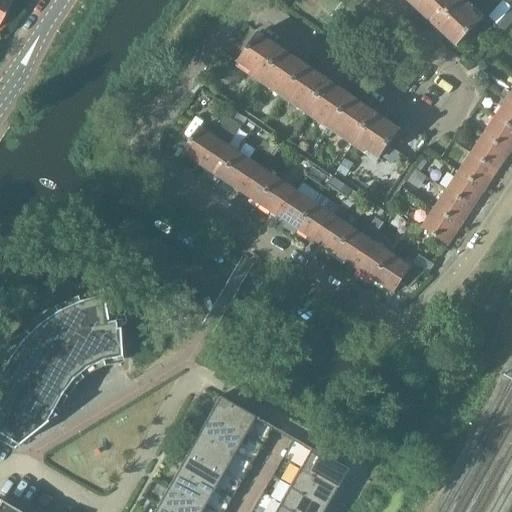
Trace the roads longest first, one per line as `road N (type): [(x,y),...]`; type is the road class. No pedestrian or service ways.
road 1 (residential): [(511,190),(445,290),(397,324),(261,237),(139,150),(243,2)]
road 2 (residential): [(243,2),(435,132),(468,84),(373,0)]
